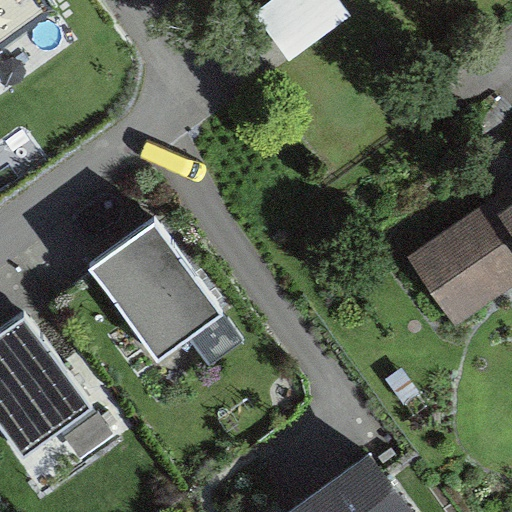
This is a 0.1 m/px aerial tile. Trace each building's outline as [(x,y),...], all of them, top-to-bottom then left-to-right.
[(268,0),(255,10),(291,59),(352,14),(342,0),(268,0)] [(493,186),(405,241),(457,324),(511,288),(511,196),(503,202),(493,186)] [(222,300),(153,202),(85,250),(154,347),(222,300)] [(24,302),(0,319),(0,418),(20,448),(91,399),(24,302)] [(421,511),(370,443),(277,511),(421,511)]
